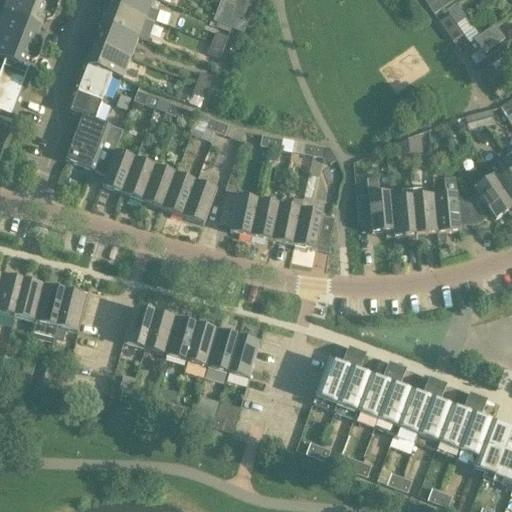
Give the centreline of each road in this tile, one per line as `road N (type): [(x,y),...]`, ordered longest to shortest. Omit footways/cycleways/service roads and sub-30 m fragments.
road 1 (residential): [(40,209),(311,286),(449,280),(511,258)]
road 2 (residential): [(40,209),(63,49),(82,0)]
